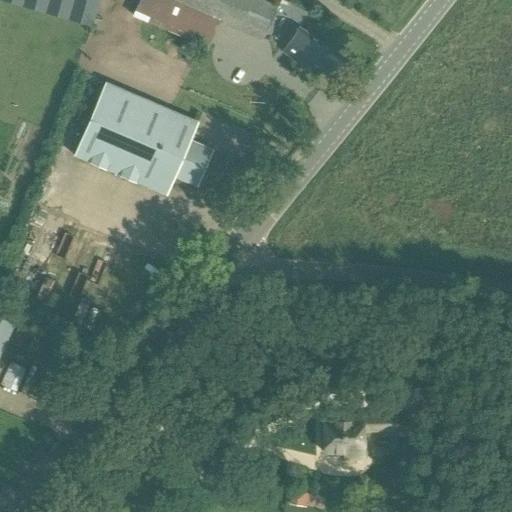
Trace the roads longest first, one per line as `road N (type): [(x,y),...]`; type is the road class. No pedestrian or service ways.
road 1 (tertiary): [(224,266),(439,0)]
road 2 (tertiary): [(12,511),(224,266)]
road 3 (unclassified): [(511,291),(366,272),(224,266)]
